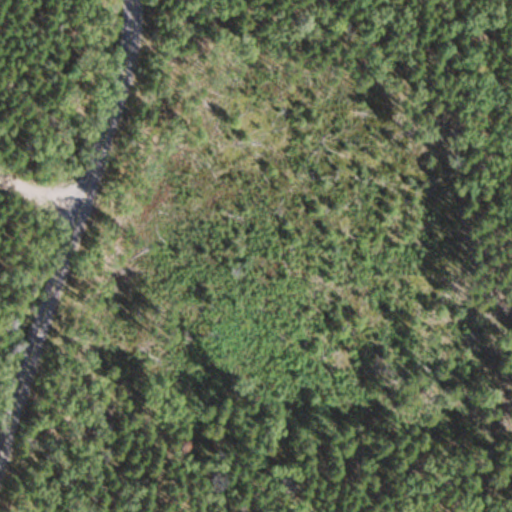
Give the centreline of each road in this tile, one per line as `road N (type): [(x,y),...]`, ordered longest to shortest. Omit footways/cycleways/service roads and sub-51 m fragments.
road 1 (residential): [(0,465),(133,32),(130,0)]
road 2 (track): [(511,294),(444,0)]
